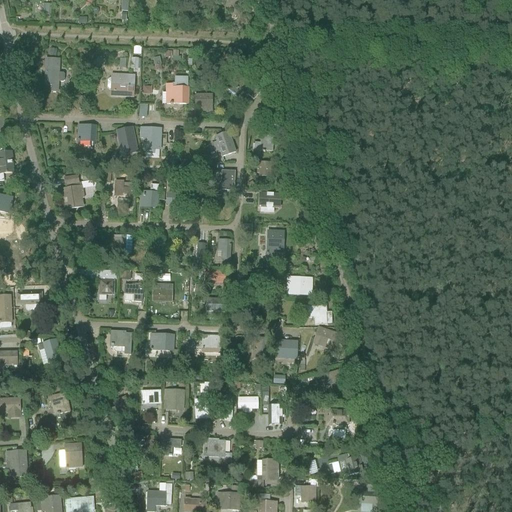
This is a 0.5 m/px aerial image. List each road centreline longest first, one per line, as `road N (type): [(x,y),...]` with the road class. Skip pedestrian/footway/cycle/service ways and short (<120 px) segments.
road 1 (track): [(275,44),(402,511)]
road 2 (residential): [(236,230),(240,137),(229,127),(21,118)]
road 3 (residential): [(247,43),(4,33)]
road 4 (track): [(511,55),(275,44)]
road 5 (residential): [(236,230),(49,223)]
road 6 (residential): [(106,428),(287,436)]
road 7 (residential): [(233,330),(77,325)]
